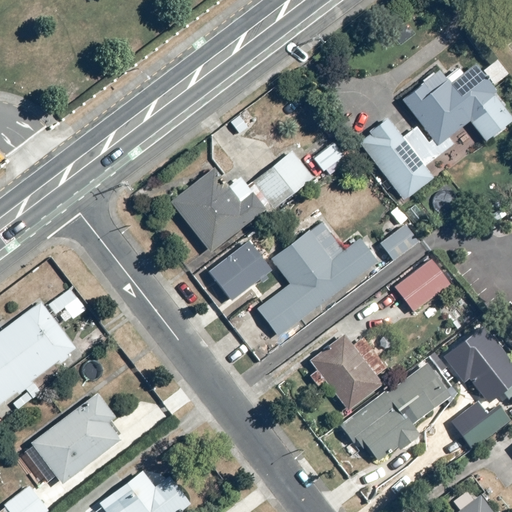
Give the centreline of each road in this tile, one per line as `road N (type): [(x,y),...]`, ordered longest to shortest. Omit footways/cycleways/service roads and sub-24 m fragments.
road 1 (residential): [(57,179),(308,511)]
road 2 (secondary): [(57,179),(296,0)]
